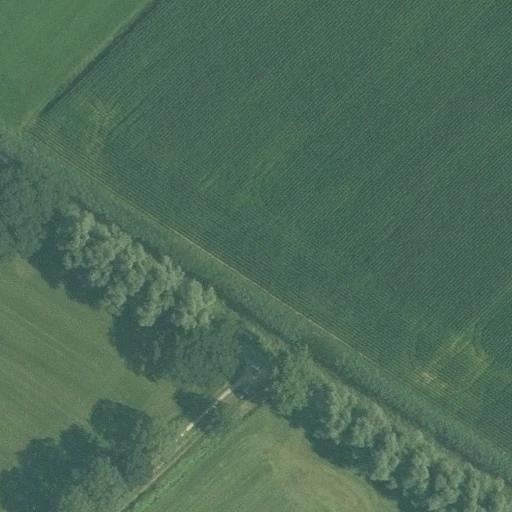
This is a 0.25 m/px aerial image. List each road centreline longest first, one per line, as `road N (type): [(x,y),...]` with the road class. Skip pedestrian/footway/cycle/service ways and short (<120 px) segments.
road 1 (unclassified): [(486,511),(0,192)]
road 2 (track): [(268,369),(114,511)]
